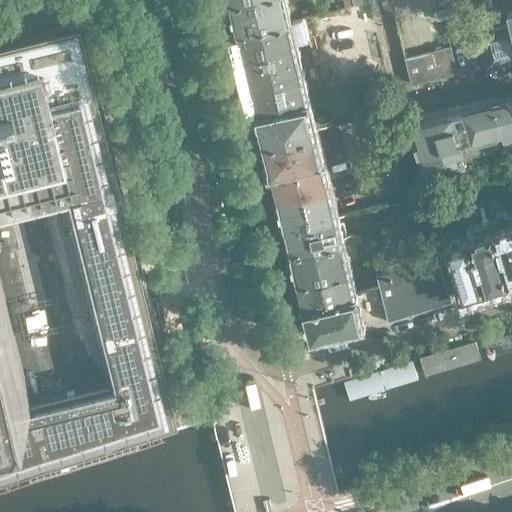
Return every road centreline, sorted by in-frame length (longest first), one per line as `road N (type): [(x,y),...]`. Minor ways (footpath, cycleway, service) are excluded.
road 1 (residential): [(154,0),(243,364)]
road 2 (residential): [(511,303),(312,365),(243,364)]
road 3 (residential): [(378,0),(406,97),(511,77)]
